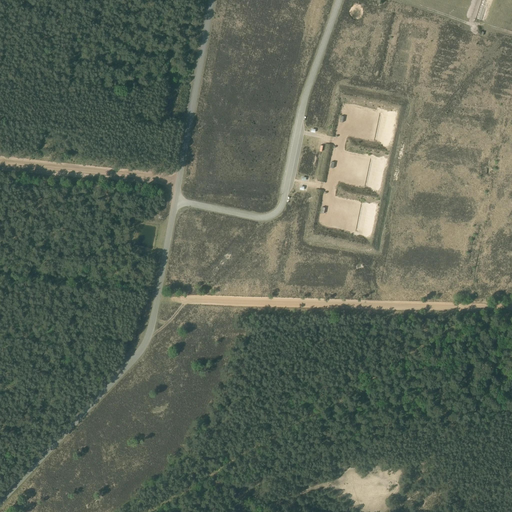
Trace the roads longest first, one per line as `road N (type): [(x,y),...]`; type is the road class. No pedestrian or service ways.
road 1 (track): [(157,297),(511,306)]
road 2 (track): [(0,164),(178,182)]
